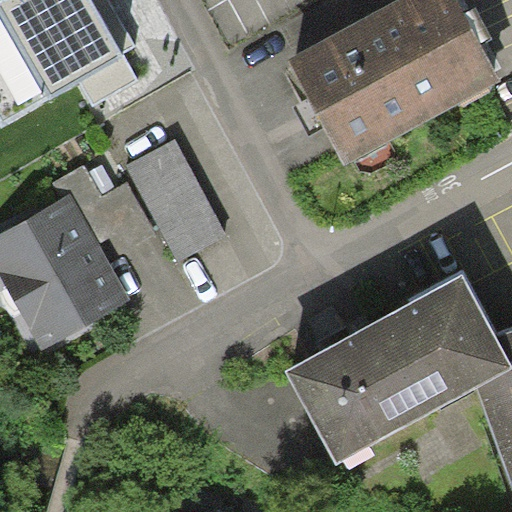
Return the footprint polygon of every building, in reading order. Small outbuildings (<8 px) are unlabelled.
[(0,0),(0,55),(29,111),(104,73),(65,0),(0,0)] [(287,77),(338,174),(485,98),(434,1),(287,77)] [(174,141),(125,168),(175,258),(224,231),(174,141)] [(59,209),(0,239),(0,274),(40,350),(113,311),(59,209)] [(290,359),(339,448),(476,373),(496,362),(481,333),(447,273),(290,359)] [(511,322),(481,333),(496,362),(476,373),(511,472),(511,322)]
